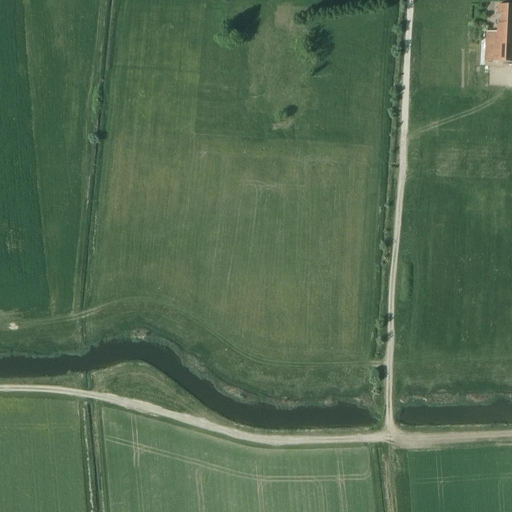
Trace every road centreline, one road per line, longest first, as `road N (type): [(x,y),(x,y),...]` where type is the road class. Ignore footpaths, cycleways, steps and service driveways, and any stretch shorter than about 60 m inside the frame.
road 1 (track): [(511,430),(253,436),(207,421),(144,375),(127,373),(84,395),(0,387)]
road 2 (track): [(409,0),(386,393),(394,435)]
